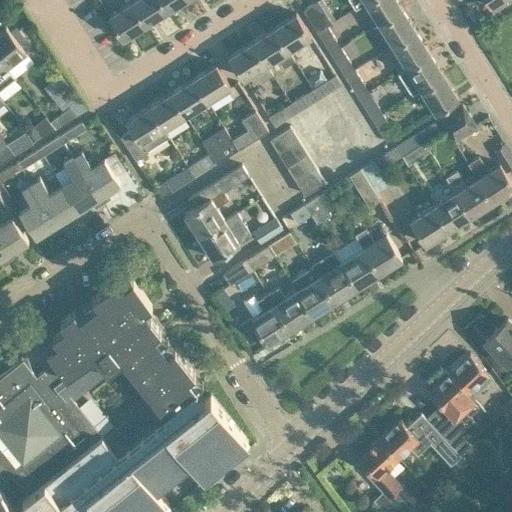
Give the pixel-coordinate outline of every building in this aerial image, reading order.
[(124,36),(146,23),(131,0),(130,0),(126,3),(109,14),(124,36)] [(131,0),(146,23),(168,9),(162,0),(131,0)] [(162,0),(168,9),(181,0),(162,0)] [(328,6),(324,0),(315,0),(303,8),(317,30),(327,23),(327,24),(332,21),(324,9),(328,6)] [(365,0),(379,21),(402,7),(397,0),(365,0)] [(379,21),(393,43),(416,29),(402,7),(379,21)] [(274,26),(288,48),(310,34),(307,29),(296,11),(274,26)] [(337,39),(327,24),(327,23),(317,30),(327,45),(337,39)] [(0,56),(7,64),(10,61),(26,49),(6,24),(0,29),(0,56)] [(274,26),(252,40),(266,63),(266,62),(278,55),(284,65),(294,58),(288,49),(288,48),(274,26)] [(407,65),(430,51),(416,29),(393,43),(407,65)] [(244,76),(255,69),(261,79),(272,72),(266,62),(266,63),(252,40),(229,54),(240,71),(244,77),(244,76)] [(351,61),(341,46),(331,52),(341,67),(351,61)] [(421,87),(444,73),(430,51),(407,65),(398,71),(412,93),(421,87)] [(0,56),(0,87),(15,75),(7,64),(0,56)] [(193,77),(207,99),(230,85),(216,62),(193,77)] [(365,84),(355,68),(345,74),(355,90),(365,84)] [(335,73),(313,87),(319,97),(341,83),(335,73)] [(435,110),(441,106),(458,96),(444,73),(421,87),(435,110)] [(193,77),(171,90),(186,113),(207,99),(193,77)] [(290,101),(296,111),(319,97),(313,87),(306,91),(292,100),(290,101)] [(171,90),(149,104),(163,127),(186,113),(171,90)] [(379,105),(369,90),(359,96),(369,112),(379,105)] [(445,113),(440,116),(447,127),(454,139),(460,135),(470,128),(476,125),(462,102),(445,113)] [(168,135),(163,127),(149,104),(127,118),(132,127),(120,135),(136,159),(148,150),(148,149),(168,135)] [(69,105),(50,120),(56,127),(61,124),(76,114),(69,105)] [(285,105),(269,115),(268,115),(274,125),(291,115),(285,105)] [(238,148),(268,129),(255,108),(241,117),(247,127),(232,137),(232,138),(234,142),(238,148)] [(393,127),(383,112),(373,118),(383,134),(393,127)] [(431,137),(447,127),(440,116),(425,126),(431,137)] [(86,127),(82,121),(82,120),(61,133),(65,140),(70,137),(86,127)] [(37,122),(27,129),(35,139),(36,140),(46,133),(37,122)] [(224,125),(217,130),(231,152),(232,151),(238,148),(234,142),(232,138),(232,137),(224,125)] [(287,126),(270,137),(279,151),(298,139),(290,125),(287,126)] [(402,153),(408,163),(430,149),(424,141),(418,131),(395,145),(401,154),(402,153)] [(8,144),(14,152),(33,141),(28,133),(20,138),(19,137),(8,144)] [(40,147),(43,153),(59,143),(65,140),(61,133),(40,147)] [(307,152),(298,139),(279,151),(288,165),(307,152)] [(0,162),(15,153),(14,152),(8,144),(6,141),(0,146),(0,162)] [(380,167),(401,154),(395,145),(361,167),(376,190),(389,182),(380,167)] [(18,161),(22,167),(43,153),(40,147),(18,161)] [(82,148),(73,153),(102,199),(110,195),(107,190),(120,181),(104,156),(92,164),(82,148)] [(511,152),(511,151),(498,159),(500,161),(488,169),(479,155),(469,161),(468,161),(477,176),(492,200),(511,187),(511,180),(505,170),(511,166),(511,152)] [(210,152),(188,166),(194,175),(216,161),(215,159),(210,152)] [(307,152),(288,165),(296,179),(316,166),(307,152)] [(94,205),(102,199),(73,153),(65,159),(64,160),(73,175),(62,183),(78,208),(91,201),(94,205)] [(0,179),(1,180),(22,167),(18,161),(0,172),(0,179)] [(200,234),(224,219),(215,205),(228,197),(223,189),(249,173),(242,163),(189,196),(194,205),(185,211),(200,234)] [(188,166),(165,179),(171,189),(194,175),(188,166)] [(305,193),(322,182),(325,180),(316,166),(296,179),(305,193)] [(380,197),(376,190),(361,167),(349,174),(369,204),(380,197)] [(446,175),(455,190),(470,214),(492,200),(477,176),(466,183),(457,169),(446,175)] [(62,183),(50,190),(40,174),(31,180),(60,226),(68,221),(65,216),(78,208),(62,183)] [(156,185),(162,195),(171,189),(165,179),(156,185)] [(51,231),(60,226),(31,180),(21,186),(32,202),(19,210),(25,218),(35,235),(48,227),(51,231)] [(309,199),(305,202),(311,212),(317,221),(331,212),(329,209),(325,204),(334,198),(327,188),(319,193),(309,199)] [(433,204),(448,228),(470,214),(455,190),(433,204)] [(290,211),(297,221),(311,212),(305,202),(290,211)] [(411,218),(415,225),(426,242),(448,228),(433,204),(411,218)] [(236,211),(224,219),(200,234),(214,257),(231,246),(251,234),(244,224),(236,211)] [(29,239),(18,223),(12,213),(0,221),(0,220),(0,241),(10,257),(18,252),(16,248),(29,239)] [(253,232),(259,241),(281,227),(283,226),(278,219),(275,214),(259,225),(252,230),(253,232)] [(355,232),(363,245),(380,271),(402,257),(386,231),(374,239),(366,226),(355,232)] [(281,235),(268,243),(275,254),(288,245),(281,235)] [(0,259),(2,263),(10,257),(0,241),(0,259)] [(261,263),(275,254),(268,243),(254,252),(260,262),(261,263)] [(341,259),(357,285),(380,271),(363,245),(341,259)] [(334,248),(312,263),(313,264),(319,274),(335,299),(357,285),(341,259),(334,248)] [(253,268),(252,267),(246,257),(224,271),(231,282),(253,268)] [(290,278),(296,288),(312,313),(335,299),(319,274),(313,264),(290,278)] [(0,511),(76,511),(74,508),(90,495),(103,511),(155,511),(169,501),(155,485),(189,458),(203,474),(248,438),(211,392),(204,397),(196,387),(203,382),(175,347),(161,330),(151,317),(145,309),(152,304),(151,303),(133,277),(123,284),(119,278),(93,297),(97,303),(79,316),(74,309),(60,319),(65,326),(53,335),(57,341),(47,348),(55,360),(48,366),(44,369),(37,374),(33,370),(8,390),(0,379),(0,458),(11,471),(27,492),(22,496),(22,497),(12,505),(2,490),(0,491),(0,511)] [(268,291),(290,327),(312,313),(296,288),(286,295),(279,284),(268,291)] [(268,342),(290,327),(268,291),(257,298),(264,309),(251,316),(263,334),(268,342)] [(232,298),(222,304),(230,317),(240,311),(232,298)] [(251,316),(239,324),(250,342),(263,334),(251,316)] [(485,337),(499,352),(507,361),(508,360),(511,364),(511,320),(508,316),(485,337)] [(470,351),(450,370),(469,390),(489,371),(484,366),(470,351)] [(441,402),(426,415),(461,453),(465,457),(475,447),(464,436),(462,433),(476,420),(475,419),(464,407),(475,397),(469,390),(450,370),(429,389),(441,402)] [(419,390),(412,395),(425,410),(431,405),(419,390)] [(511,398),(509,395),(499,404),(511,417),(511,398)] [(400,416),(379,435),(399,456),(411,445),(417,452),(430,440),(451,463),(461,453),(426,415),(426,416),(421,410),(407,424),(400,416)] [(379,435),(359,455),(377,474),(373,478),(384,490),(374,499),(386,511),(407,511),(411,508),(419,501),(409,490),(408,491),(386,468),(399,456),(379,435)] [(329,469),(335,481),(355,472),(350,460),(329,469)] [(511,477),(506,472),(494,484),(503,494),(511,485),(511,477)] [(467,511),(459,503),(452,510),(453,511),(467,511)]
